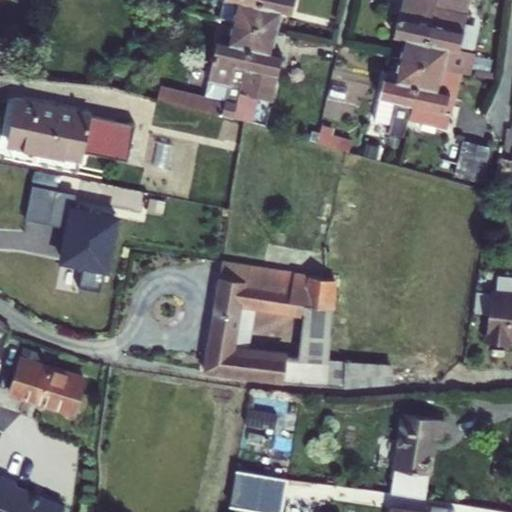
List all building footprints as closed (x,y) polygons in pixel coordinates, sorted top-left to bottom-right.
[(259,0),(222,0),(219,16),(232,19),(255,24),(259,0)] [(259,0),(255,24),(276,28),(280,8),(291,10),(292,0),(259,0)] [(403,35),(398,56),(422,61),(435,0),(401,0),(399,13),(394,33),(403,35)] [(435,0),(422,61),(458,69),(473,72),(478,51),(457,47),(467,0),(435,0)] [(163,98),(250,121),(256,96),(271,99),(276,73),(281,51),(271,49),(276,28),(255,24),(232,19),(227,39),(218,37),(206,94),(166,85),(163,98)] [(409,119),(411,108),(422,61),(398,56),(394,76),(385,74),(380,96),(374,119),(390,123),(388,131),(405,135),(409,119)] [(448,111),(458,69),(422,61),(411,108),(427,111),(428,107),(448,111)] [(113,119),(0,99),(0,144),(60,155),(61,147),(107,156),(113,119)] [(448,111),(428,107),(427,111),(411,108),(409,119),(444,128),(448,111)] [(458,176),(463,141),(446,139),(442,173),(458,176)] [(487,144),(463,141),(458,176),(482,179),(487,144)] [(28,185),(21,220),(46,224),(52,190),(28,185)] [(52,190),(46,224),(59,227),(63,207),(67,193),(52,190)] [(108,215),(63,207),(59,227),(53,259),(75,263),(70,287),(94,291),(108,215)] [(334,278),(246,266),(244,282),(220,278),(205,370),(244,378),(248,353),(233,351),(239,308),(300,317),(296,358),(255,354),(251,380),(283,382),(324,385),(327,357),(334,278)] [(511,289),(492,287),(486,337),(510,340),(511,333),(511,289)] [(0,340),(9,320),(0,314),(0,340)] [(13,352),(2,385),(65,407),(77,374),(13,352)] [(327,357),(324,385),(341,385),(356,383),(372,382),(375,356),(344,359),(327,357)] [(239,416),(224,412),(210,475),(225,478),(239,416)] [(447,420),(401,414),(392,468),(432,476),(437,437),(445,438),(447,420)] [(7,477),(0,474),(0,511),(51,511),(56,501),(32,491),(32,493),(14,486),(15,484),(6,480),(7,477)] [(287,490),(253,486),(251,501),(284,507),(287,490)]
